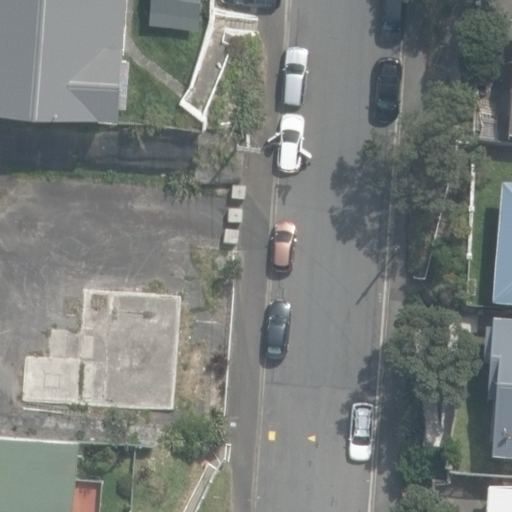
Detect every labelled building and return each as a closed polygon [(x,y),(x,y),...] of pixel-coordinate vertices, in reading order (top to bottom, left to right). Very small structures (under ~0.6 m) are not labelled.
[(0,0),(0,103),(125,112),(129,0),(0,0)] [(154,0),(154,21),(205,23),(206,0),(154,0)] [(511,185),(507,185),(497,307),(511,308),(511,185)] [(203,333),(181,294),(91,291),(90,319),(102,320),(98,404),(99,404),(118,434),(174,436),(200,410),(203,333)] [(511,321),(497,320),(491,402),(502,403),(497,462),(511,462),(511,321)] [(0,511),(81,511),(86,449),(0,442),(0,511)] [(511,511),(511,489),(490,488),(488,511),(511,511)]
